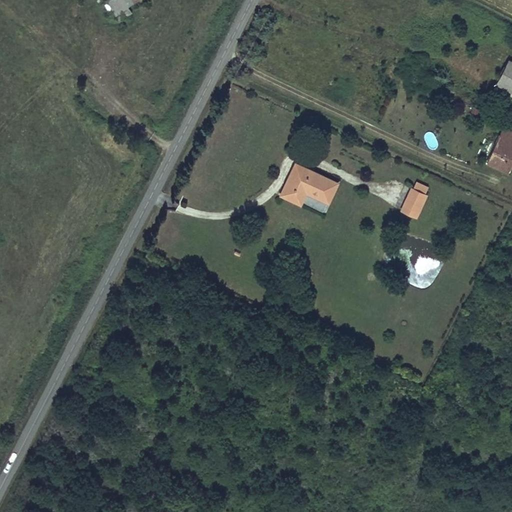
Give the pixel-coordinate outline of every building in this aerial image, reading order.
[(136,0),(110,0),(121,17),(134,9),(130,4),(136,0)] [(511,59),(511,58),(499,81),(511,87),(511,59)] [(511,126),(507,124),(490,159),(509,169),(511,162),(511,126)] [(432,131),(423,135),(429,149),(438,146),(432,131)] [(296,161),(281,192),(325,212),(339,181),(296,161)] [(417,182),(413,190),(424,195),(427,188),(417,182)] [(401,209),(417,217),(427,196),(424,195),(413,190),(411,189),(401,209)]
